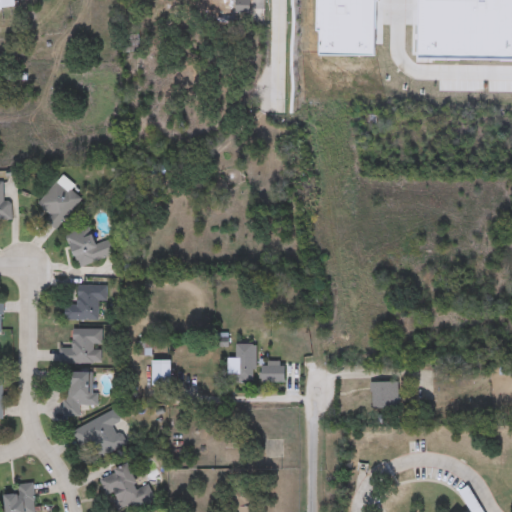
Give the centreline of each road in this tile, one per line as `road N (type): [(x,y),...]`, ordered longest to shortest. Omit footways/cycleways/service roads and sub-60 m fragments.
road 1 (residential): [(16,265),(25,288),(31,415),(71,511)]
road 2 (residential): [(498,511),(468,470),(420,460),(389,466),(359,511)]
road 3 (residential): [(311,511),(313,382)]
